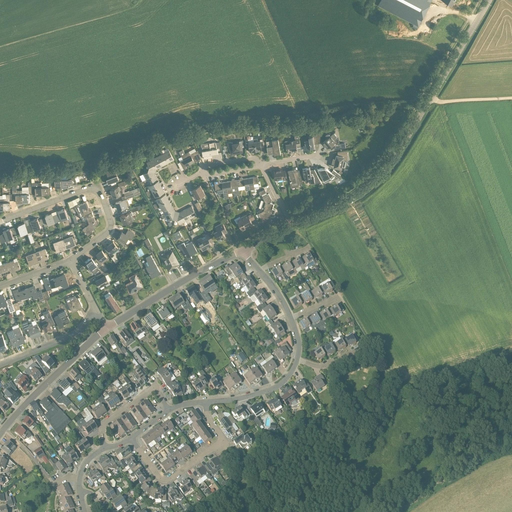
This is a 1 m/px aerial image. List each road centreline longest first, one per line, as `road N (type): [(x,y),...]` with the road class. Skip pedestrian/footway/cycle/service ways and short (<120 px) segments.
road 1 (track): [(424,109),(222,123),(77,169),(0,171)]
road 2 (tertiary): [(292,226),(386,170),(488,0)]
road 3 (residential): [(69,260),(110,228),(98,187),(0,221)]
road 4 (residential): [(130,438),(169,480),(221,442),(205,401)]
road 5 (tertiary): [(106,328),(242,250)]
road 6 (tertiary): [(0,434),(106,328)]
